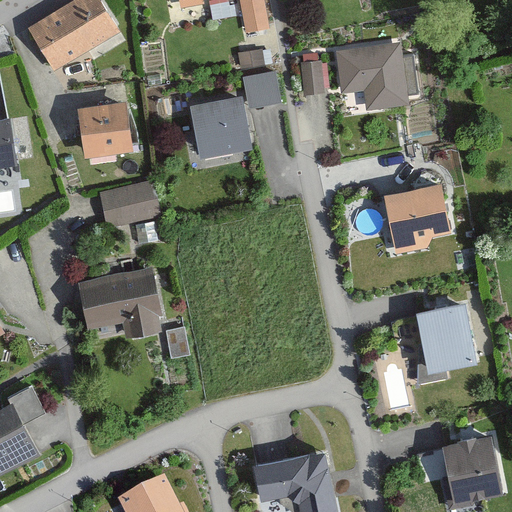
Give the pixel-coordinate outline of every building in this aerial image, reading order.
[(116,32),(96,0),(75,0),(27,28),(51,70),(116,32)] [(202,5),(201,0),(175,0),(177,9),(202,5)] [(259,0),(238,0),(243,29),(264,26),(259,0)] [(398,42),(333,50),(338,92),(361,89),(364,109),(405,103),(404,94),(415,93),(410,56),(400,57),(398,42)] [(259,52),(238,54),(239,66),(261,64),(259,52)] [(320,94),(319,62),(299,63),(300,95),(320,94)] [(271,73),(241,78),(247,110),(276,105),(271,73)] [(248,150),(238,97),(187,107),(197,159),(248,150)] [(130,150),(124,101),(75,107),(81,157),(130,150)] [(0,168),(13,167),(8,120),(0,120),(0,168)] [(158,217),(150,180),(97,192),(105,229),(158,217)] [(390,253),(425,247),(430,235),(446,231),(438,185),(380,196),(390,253)] [(159,316),(149,267),(74,282),(84,331),(122,324),(125,339),(158,332),(155,317),(159,316)] [(422,362),(415,363),(416,385),(445,380),(444,372),(475,365),(463,303),(412,313),(422,362)] [(185,355),(183,327),(165,329),(167,356),(185,355)] [(43,413),(30,388),(6,400),(8,405),(0,408),(0,476),(36,457),(39,462),(50,456),(37,432),(26,438),(19,425),(43,413)] [(499,497),(490,438),(440,446),(450,508),(473,505),(472,501),(499,497)] [(259,502),(286,496),(295,503),(297,511),(332,511),(321,452),(251,466),(259,502)] [(119,511),(176,511),(161,482),(116,505),(119,511)]
